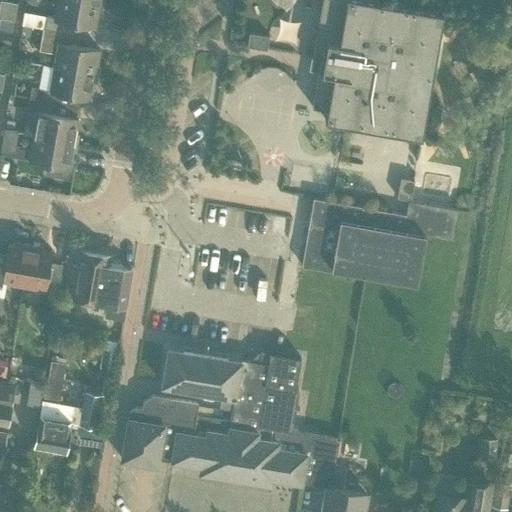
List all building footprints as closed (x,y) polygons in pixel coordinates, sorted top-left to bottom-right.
[(0,0),(0,10),(16,13),(18,2),(5,0),(0,0)] [(96,26),(100,2),(89,0),(58,0),(55,17),(47,16),(45,27),(73,33),(75,22),(96,26)] [(326,119),(423,136),(444,11),(378,0),(323,0),(321,11),(329,12),(325,38),(317,36),(313,57),(321,58),(313,106),(329,109),(326,119)] [(0,16),(15,20),(16,13),(0,10),(0,16)] [(71,44),(73,33),(45,27),(42,40),(41,49),(58,52),(55,66),(96,74),(101,49),(71,44)] [(0,28),(0,43),(11,46),(13,31),(0,28)] [(248,46),(268,49),(270,35),(250,32),(248,46)] [(92,98),(96,74),(55,66),(51,90),(34,87),(32,99),(60,104),(62,93),(92,98)] [(9,107),(18,109),(20,97),(12,95),(9,107)] [(58,114),(60,104),(32,99),(30,109),(29,109),(24,132),(34,134),(34,135),(74,142),(79,118),(58,114)] [(31,147),(17,145),(20,132),(5,129),(1,154),(15,157),(15,156),(29,158),(70,166),(74,142),(34,135),(31,147)] [(399,190),(403,156),(378,152),(373,186),(399,190)] [(398,197),(412,199),(416,179),(402,177),(398,197)] [(411,200),(409,214),(314,197),(302,265),(333,271),(334,268),(418,282),(426,234),(455,239),(461,208),(411,200)] [(25,283),(32,244),(18,242),(18,245),(9,244),(7,254),(0,252),(0,285),(3,285),(4,280),(25,283)] [(46,247),(32,244),(25,283),(48,287),(48,285),(59,287),(64,263),(52,261),(54,251),(45,250),(46,247)] [(109,264),(111,254),(81,249),(78,266),(75,265),(73,278),(76,279),(73,295),(109,301),(107,314),(123,316),(132,268),(109,264)] [(56,316),(54,327),(67,329),(69,318),(56,316)] [(105,340),(104,347),(115,349),(116,341),(105,340)] [(234,408),(243,359),(170,346),(163,385),(222,395),(220,405),(234,408)] [(176,434),(171,459),(171,460),(203,465),(202,472),(272,484),(273,477),(303,482),(307,458),(326,461),(327,453),(337,454),(340,438),(293,430),(299,392),(297,392),(302,360),(269,354),(262,353),(260,362),(243,359),(234,408),(232,420),(197,414),(192,437),(176,434)] [(99,356),(97,367),(107,368),(109,357),(99,356)] [(52,359),(46,395),(60,398),(66,361),(52,359)] [(31,378),(44,380),(46,368),(33,366),(31,378)] [(39,405),(43,383),(44,380),(31,378),(27,403),(39,405)] [(0,382),(0,423),(10,425),(17,385),(0,382)] [(104,394),(95,392),(86,390),(80,424),(98,428),(104,394)] [(192,437),(197,414),(200,402),(155,394),(145,401),(144,407),(139,406),(132,411),(131,416),(130,416),(123,458),(136,460),(159,464),(160,457),(171,459),(176,434),(192,437)] [(66,452),(72,421),(75,405),(52,401),(49,417),(41,416),(36,447),(66,452)] [(7,444),(9,432),(0,430),(0,483),(2,483),(9,444),(7,444)] [(483,437),(482,456),(496,457),(497,437),(483,437)] [(412,450),(411,462),(423,463),(424,451),(412,450)] [(335,463),(337,454),(327,453),(326,461),(307,458),(303,482),(327,486),(322,511),(365,511),(369,494),(333,488),(337,463),(335,463)] [(486,511),(491,485),(469,481),(464,511),(486,511)] [(511,483),(497,481),(493,505),(508,508),(511,484),(511,483)] [(439,493),(436,511),(464,511),(467,497),(439,493)]
